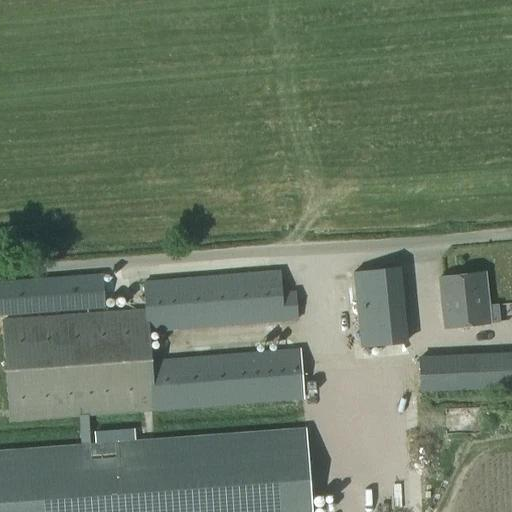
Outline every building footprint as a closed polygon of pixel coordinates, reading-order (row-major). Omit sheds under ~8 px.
[(397,267),(352,271),(360,348),(405,344),(397,267)] [(146,310),(3,322),(11,422),(154,411),(304,399),(300,351),(150,363),(148,333),(284,322),(284,321),(298,320),(295,292),(281,294),(279,272),(143,282),(146,310)] [(481,272),(434,277),(440,329),(486,324),(481,272)] [(102,275),(0,282),(0,316),(105,308),(102,275)] [(511,353),(474,356),(416,359),(418,392),(511,387),(511,353)] [(0,453),(0,511),(313,511),(307,429),(0,453)]
